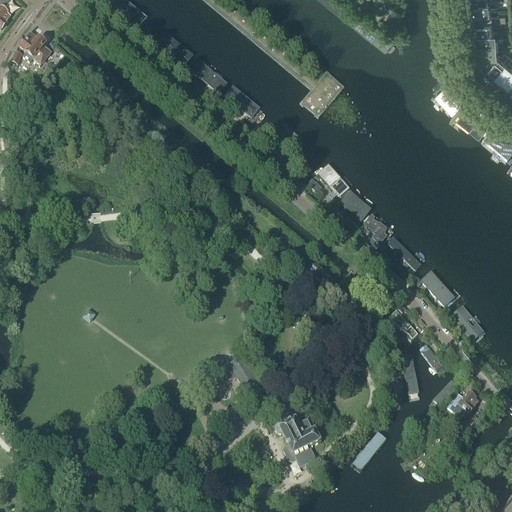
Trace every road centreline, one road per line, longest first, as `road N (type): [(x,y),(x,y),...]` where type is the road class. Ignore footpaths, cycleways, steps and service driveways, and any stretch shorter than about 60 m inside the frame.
road 1 (residential): [(399,291),(61,0)]
road 2 (unclassified): [(399,291),(202,475)]
road 3 (track): [(93,321),(185,388),(224,363),(230,373)]
road 4 (residential): [(511,412),(399,291)]
road 5 (residential): [(458,0),(467,75),(511,109)]
